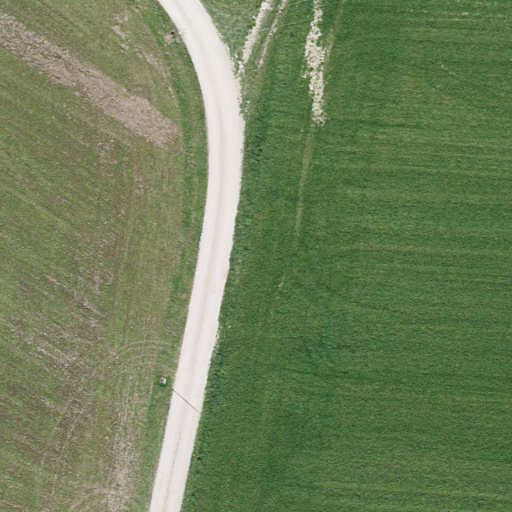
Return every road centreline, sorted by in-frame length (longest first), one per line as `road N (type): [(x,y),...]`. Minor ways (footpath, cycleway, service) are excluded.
road 1 (track): [(164,511),(225,175),(225,114),(202,38),(178,0)]
road 2 (track): [(225,114),(280,0)]
